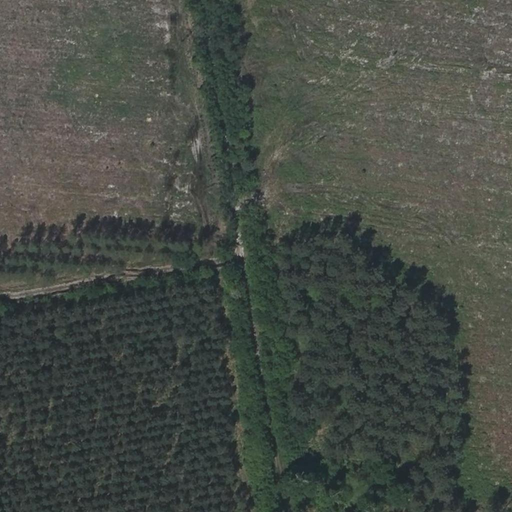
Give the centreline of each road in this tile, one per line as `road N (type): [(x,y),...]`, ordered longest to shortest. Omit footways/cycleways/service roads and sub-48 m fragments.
road 1 (track): [(203,0),(285,511)]
road 2 (track): [(245,255),(0,296)]
